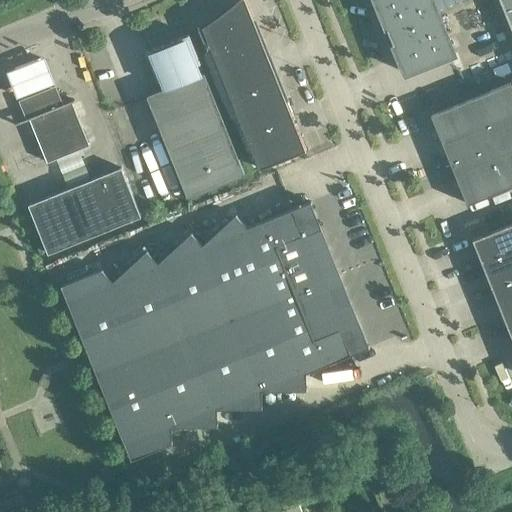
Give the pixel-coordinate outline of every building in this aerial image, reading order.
[(262,41),(245,0),(237,0),(229,7),(214,18),(203,26),(260,168),(306,150),(305,149),(306,149),(263,41),(262,41)] [(404,70),(405,73),(454,53),(453,51),(432,0),(376,0),(387,29),(393,43),(394,43),(405,70),(404,70)] [(511,0),(500,0),(511,29),(511,0)] [(147,96),(188,198),(245,174),(204,72),(200,74),(197,65),(200,63),(189,35),(146,52),(158,81),(161,79),(165,88),(147,96)] [(49,73),(44,60),(5,76),(10,88),(16,102),(55,87),(49,73)] [(442,141),(511,113),(511,81),(431,114),(442,141)] [(72,102),(75,101),(74,100),(60,106),(53,90),(23,103),(29,118),(14,124),(15,125),(30,119),(47,162),(89,145),(72,102)] [(453,167),(511,143),(511,113),(442,141),(453,167)] [(468,204),(511,185),(511,143),(453,167),(468,204)] [(121,168),(28,205),(48,254),(141,217),(121,168)] [(293,211),(311,203),(311,201),(248,227),(236,214),(203,245),(191,232),(159,263),(147,250),(114,281),(102,269),(61,285),(96,372),(338,275),(319,227),(302,233),(293,211)] [(511,223),(473,239),(496,297),(511,290),(511,223)] [(172,443),(171,427),(218,426),(217,409),(262,408),(262,392),(307,390),(306,372),(369,347),(369,345),(350,352),(340,329),(357,322),(338,275),(96,372),(131,459),(172,443)] [(511,290),(496,297),(508,326),(511,324),(511,290)] [(0,511),(20,511),(28,509),(21,492),(0,500),(0,511)] [(281,505),(283,511),(300,511),(302,511),(298,499),(281,505)]
